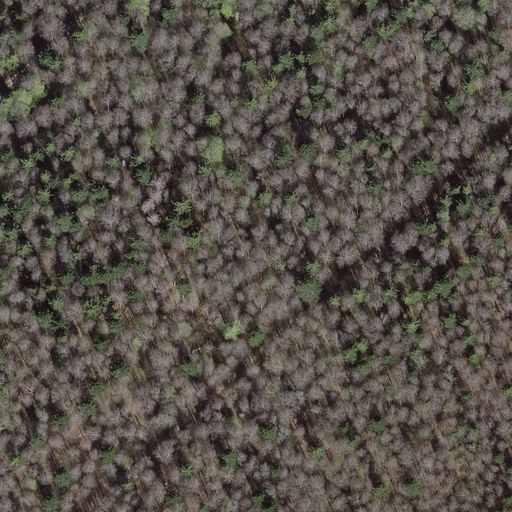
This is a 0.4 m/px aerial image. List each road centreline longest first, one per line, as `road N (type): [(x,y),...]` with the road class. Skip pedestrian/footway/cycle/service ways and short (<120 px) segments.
road 1 (track): [(78,511),(511,135)]
road 2 (track): [(220,511),(236,485),(511,213)]
road 3 (track): [(0,90),(120,0)]
